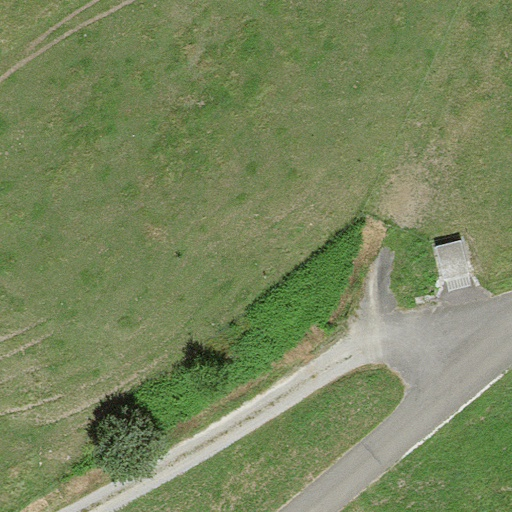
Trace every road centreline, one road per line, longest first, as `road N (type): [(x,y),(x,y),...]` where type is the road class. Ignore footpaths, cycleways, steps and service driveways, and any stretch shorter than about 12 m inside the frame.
road 1 (track): [(479,354),(445,331),(381,333),(67,511)]
road 2 (track): [(381,333),(483,40),(508,0)]
road 3 (unclassified): [(511,327),(292,511)]
